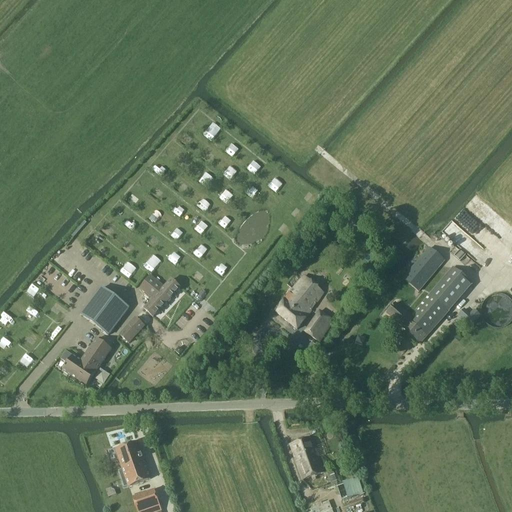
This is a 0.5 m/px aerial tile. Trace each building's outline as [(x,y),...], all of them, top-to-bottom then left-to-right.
[(211,142),(221,129),(213,123),(203,135),(211,142)] [(232,144),(225,152),(233,159),(240,150),(232,144)] [(206,151),(202,160),(209,164),(214,155),(206,151)] [(250,166),(248,169),(255,174),(258,171),(250,166)] [(223,176),(232,181),(236,173),(227,168),(223,176)] [(203,175),(199,183),(208,187),(211,179),(203,175)] [(158,200),(164,193),(157,187),(151,194),(158,200)] [(221,195),(228,204),(234,199),(227,190),(221,195)] [(180,217),(186,211),(180,206),(175,213),(180,217)] [(150,217),(155,223),(159,219),(154,213),(150,217)] [(225,215),(218,223),(226,230),(233,221),(225,215)] [(132,230),(138,223),(132,218),(126,225),(132,230)] [(204,235),(208,227),(201,224),(197,232),(204,235)] [(102,232),(109,237),(114,230),(107,225),(102,232)] [(445,240),(477,254),(482,241),(451,227),(445,240)] [(178,241),(183,235),(175,230),(171,236),(178,241)] [(103,259),(109,252),(100,244),(94,250),(103,259)] [(223,255),(231,263),(237,256),(230,249),(223,255)] [(418,292),(444,262),(429,249),(403,280),(418,292)] [(459,251),(454,257),(459,261),(460,262),(465,256),(459,251)] [(168,261),(178,265),(182,256),(172,252),(168,261)] [(151,273),(157,265),(150,259),(143,266),(151,273)] [(245,262),(240,270),(248,275),(253,268),(245,262)] [(421,345),(472,285),(453,268),(409,321),(408,320),(411,317),(396,304),(387,314),(403,328),(402,328),(421,345)] [(121,274),(130,277),(132,272),(123,269),(121,274)] [(140,289),(153,300),(164,288),(150,276),(140,289)] [(306,320),(323,294),(303,277),(289,294),(284,301),(275,313),(297,331),(306,320)] [(153,300),(144,310),(153,318),(180,289),(171,280),(164,288),(153,300)] [(27,292),(34,299),(41,291),(33,285),(27,292)] [(129,309),(102,289),(82,316),(109,336),(129,309)] [(56,301),(50,309),(59,315),(64,307),(56,301)] [(29,308),(25,318),(35,322),(39,313),(29,308)] [(464,310),(458,316),(470,327),(480,317),(474,311),(470,315),(464,310)] [(318,343),(333,321),(319,312),(304,334),(318,343)] [(7,314),(0,321),(9,328),(15,321),(7,314)] [(145,328),(135,318),(119,336),(129,345),(145,328)] [(54,340),(60,333),(54,329),(48,335),(54,340)] [(30,333),(28,337),(37,341),(39,337),(30,333)] [(4,337),(1,342),(10,348),(13,343),(4,337)] [(358,337),(355,343),(362,346),(364,339),(358,337)] [(78,379),(76,381),(86,388),(112,350),(97,340),(81,362),(86,365),(77,379),(78,379)] [(179,356),(183,352),(179,348),(175,352),(179,356)] [(86,365),(81,362),(73,356),(63,372),(76,381),(78,379),(77,379),(86,365)] [(0,367),(0,371),(6,376),(12,368),(4,362),(0,367)] [(316,452),(320,451),(318,443),(314,444),(311,438),(289,445),(301,481),(324,473),(316,452)] [(137,443),(115,450),(125,479),(122,480),(125,487),(128,486),(128,488),(150,480),(137,443)] [(351,478),(359,476),(357,469),(349,472),(351,478)] [(333,485),(338,484),(334,472),(329,473),(333,485)] [(337,487),(342,503),(364,495),(359,480),(337,487)] [(136,511),(161,511),(154,491),(132,499),(136,511)]
